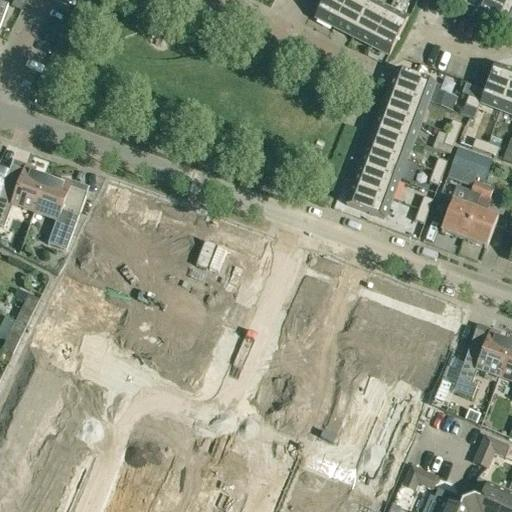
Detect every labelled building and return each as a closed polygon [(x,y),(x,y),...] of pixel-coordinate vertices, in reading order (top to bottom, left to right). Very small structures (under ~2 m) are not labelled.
[(334,27),(347,0),(324,0),(314,19),(315,20),(316,18),(334,27)] [(352,36),(369,4),(362,0),(347,0),(334,27),(352,36)] [(511,20),(511,5),(501,0),(481,0),(477,10),(475,9),(474,10),(511,28),(511,27),(509,26),(511,20)] [(369,4),(352,36),(371,45),(387,13),(369,4)] [(387,13),(371,45),(388,54),(387,56),(388,57),(407,20),(406,20),(405,22),(387,13)] [(494,66),(480,102),(500,109),(511,76),(511,75),(494,68),(495,66),(494,66)] [(390,92),(424,104),(431,85),(434,86),(434,85),(396,71),(395,72),(397,73),(390,92)] [(511,114),(511,76),(500,109),(511,114)] [(390,92),(383,111),(417,123),(424,104),(390,92)] [(436,92),(430,107),(450,114),(456,100),(436,92)] [(464,107),(477,111),(479,104),(480,102),(468,98),(464,107)] [(383,111),(376,130),(410,142),(417,123),(383,111)] [(447,134),(456,138),(461,126),(451,122),(447,134)] [(403,162),(410,142),(376,130),(369,149),(403,162)] [(456,138),(447,134),(442,147),(452,150),(456,138)] [(474,141),(471,150),(483,155),(486,145),(474,141)] [(486,145),(483,155),(495,159),(499,150),(486,145)] [(369,149),(362,168),(396,181),(403,162),(369,149)] [(462,152),(454,172),(484,182),(491,163),(462,152)] [(433,173),(442,176),(447,164),(437,160),(433,173)] [(12,206),(34,214),(46,181),(33,176),(35,171),(12,163),(0,196),(0,228),(3,230),(12,206)] [(362,168),(355,187),(389,200),(396,181),(362,168)] [(442,176),(433,173),(428,185),(437,188),(442,176)] [(440,233),(463,241),(474,211),(479,198),(483,187),(482,187),(484,182),(476,179),(470,195),(468,194),(463,207),(451,203),(440,233)] [(46,181),(34,214),(56,222),(47,246),(65,253),(88,191),(60,181),(59,185),(46,181)] [(389,200),(355,187),(348,206),(346,205),(345,206),(383,220),(384,219),(382,219),(389,200)] [(479,198),(488,202),(493,191),(483,187),(479,198)] [(418,211),(428,214),(432,202),(423,199),(418,211)] [(108,262),(124,218),(98,209),(82,253),(108,262)] [(428,214),(418,211),(414,223),(423,226),(428,214)] [(497,220),(474,211),(463,241),(486,250),(497,220)] [(148,227),(124,218),(108,262),(132,271),(148,227)] [(174,237),(148,227),(132,271),(158,281),(174,237)] [(200,251),(190,276),(233,295),(244,269),(200,251)] [(222,319),(233,295),(190,276),(179,301),(222,319)] [(303,294),(292,320),(335,338),(346,313),(303,294)] [(24,304),(35,309),(39,302),(28,297),(24,304)] [(169,325),(212,343),(222,319),(179,301),(169,325)] [(24,304),(20,312),(15,324),(26,329),(35,309),(24,304)] [(358,354),(384,364),(400,319),(375,310),(358,354)] [(425,329),(400,319),(384,364),(409,373),(425,329)] [(292,320),(281,344),(325,363),(335,338),(292,320)] [(15,324),(9,335),(5,343),(16,348),(26,329),(15,324)] [(202,368),(212,343),(169,325),(158,349),(202,368)] [(498,379),(511,345),(498,341),(500,336),(477,328),(457,382),(453,392),(472,399),(476,387),(471,385),(476,371),(498,379)] [(425,329),(409,373),(435,382),(451,338),(425,329)] [(16,348),(5,343),(2,351),(12,356),(16,348)] [(281,344),(271,368),(314,387),(325,363),(281,344)] [(511,345),(498,379),(511,383),(511,345)] [(191,393),(202,368),(158,349),(148,374),(191,393)] [(271,368),(261,393),(304,411),(314,387),(271,368)] [(71,372),(62,392),(96,407),(105,386),(71,372)] [(62,392),(53,412),(87,427),(96,407),(62,392)] [(261,393),(250,418),(293,436),(304,411),(261,393)] [(53,412),(45,432),(79,447),(87,427),(53,412)] [(45,432),(36,452),(70,466),(79,447),(45,432)] [(484,437),(474,460),(489,467),(494,456),(502,459),(507,447),(484,437)] [(36,452),(27,473),(62,487),(70,466),(36,452)] [(410,467),(402,486),(415,492),(417,486),(432,492),(438,479),(410,467)] [(305,472),(296,492),(330,507),(339,486),(305,472)] [(472,500),(467,502),(470,511),(498,511),(507,494),(477,481),(471,495),(472,500)] [(21,488),(12,508),(21,511),(51,511),(55,502),(21,488)] [(296,492),(288,511),(328,511),(330,507),(296,492)] [(445,494),(436,511),(470,511),(467,502),(461,504),(459,500),(445,494)] [(511,511),(511,495),(507,494),(498,511),(511,511)]
